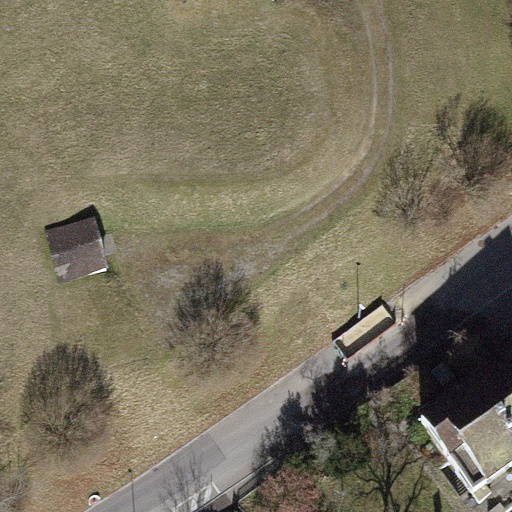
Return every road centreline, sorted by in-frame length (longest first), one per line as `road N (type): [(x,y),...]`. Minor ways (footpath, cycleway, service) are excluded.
road 1 (unclassified): [(511,252),(143,511)]
road 2 (track): [(138,255),(247,242),(337,206),(382,131),(370,0)]
